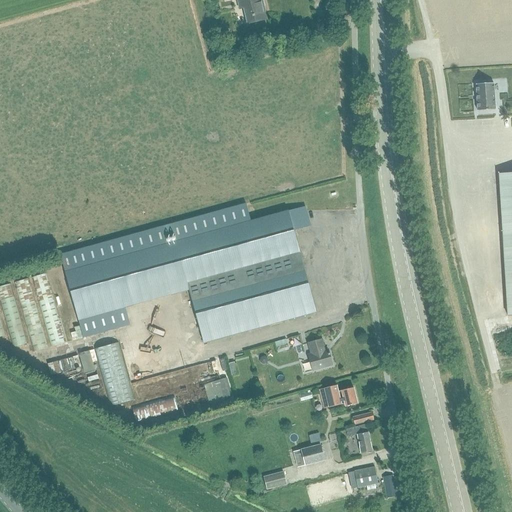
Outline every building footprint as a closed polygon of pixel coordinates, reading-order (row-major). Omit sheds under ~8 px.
[(237,0),(240,9),(244,8),(248,24),(265,20),(262,8),(264,7),(262,0),(237,0)] [(476,84),(477,111),(495,110),(494,83),(476,84)] [(511,172),(499,173),(508,316),(511,315),(511,172)] [(310,226),(305,206),(288,211),(252,221),(248,207),(62,259),(84,339),(131,326),(126,307),(189,290),(204,343),(316,312),(293,230),(310,226)] [(66,342),(46,273),(32,277),(51,347),(66,342)] [(48,347),(29,278),(14,282),(34,351),(48,347)] [(27,343),(11,283),(0,286),(0,300),(13,347),(27,343)] [(68,327),(67,324),(62,325),(66,338),(81,333),(79,324),(68,327)] [(296,333),(287,333),(287,341),(297,341),(296,333)] [(273,339),(277,348),(286,345),(283,335),(273,339)] [(312,355),(309,356),(313,370),(332,365),(328,350),(325,352),(322,339),(308,343),(312,355)] [(134,400),(118,343),(95,349),(110,407),(134,400)] [(89,350),(79,353),(85,373),(95,370),(89,350)] [(57,356),(60,364),(68,361),(65,354),(57,356)] [(235,362),(229,363),(232,375),(238,374),(235,362)] [(226,378),(219,380),(224,398),(231,396),(226,378)] [(353,388),(338,391),(336,385),(324,388),(319,390),(322,400),(327,398),(329,407),(345,404),(345,407),(357,404),(353,388)] [(305,389),(298,392),(300,397),(307,395),(305,389)] [(178,410),(174,395),(133,406),(137,422),(178,410)] [(219,402),(207,406),(209,412),(221,408),(219,402)] [(372,412),(353,417),(354,424),(374,420),(372,412)] [(347,437),(357,435),(361,453),(372,451),(368,432),(366,424),(346,430),(347,437)] [(308,431),(310,439),(318,437),(316,429),(308,431)] [(320,445),(294,452),(298,467),(325,460),(320,445)] [(378,483),(376,472),(375,467),(354,471),(358,487),(378,483)] [(282,472),(264,477),(267,489),(286,485),(282,472)] [(397,496),(393,475),(383,477),(387,498),(397,496)]
